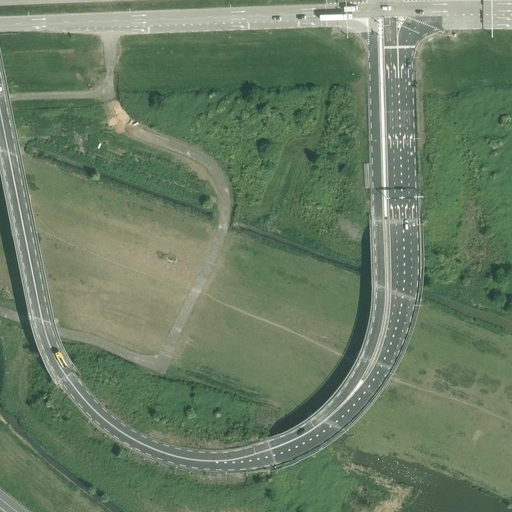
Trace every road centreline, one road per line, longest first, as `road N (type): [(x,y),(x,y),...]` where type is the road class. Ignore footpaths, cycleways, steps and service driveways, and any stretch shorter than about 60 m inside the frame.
road 1 (tertiary): [(347,402),(281,449),(220,463),(158,451),(103,422),(49,343),(0,112)]
road 2 (tertiary): [(347,402),(386,355),(402,295),(398,10)]
road 3 (tertiary): [(369,11),(380,284),(374,332),(347,402)]
road 4 (secondary): [(0,27),(369,11)]
